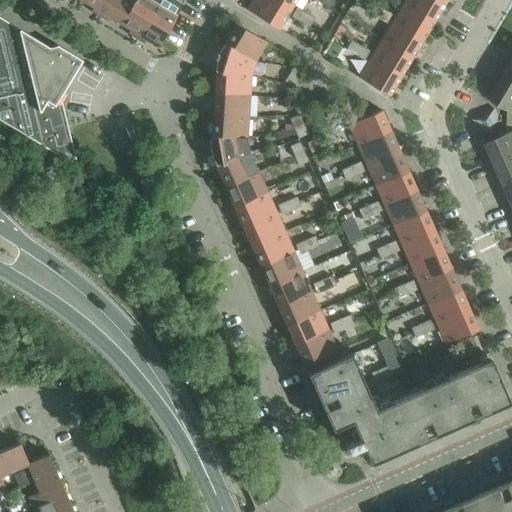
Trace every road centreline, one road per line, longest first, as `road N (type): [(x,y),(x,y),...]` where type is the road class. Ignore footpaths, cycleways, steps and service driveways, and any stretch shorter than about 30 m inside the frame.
road 1 (residential): [(325,511),(175,141)]
road 2 (residential): [(511,309),(434,124),(435,107),(500,0)]
road 3 (secondary): [(217,511),(150,387),(108,330)]
road 4 (tertiary): [(328,511),(511,430)]
road 5 (residential): [(119,511),(76,413),(52,389),(0,409)]
road 6 (secondary): [(108,330),(0,228)]
road 7 (residential): [(170,77),(47,0)]
road 8 (secondary): [(0,271),(108,330)]
